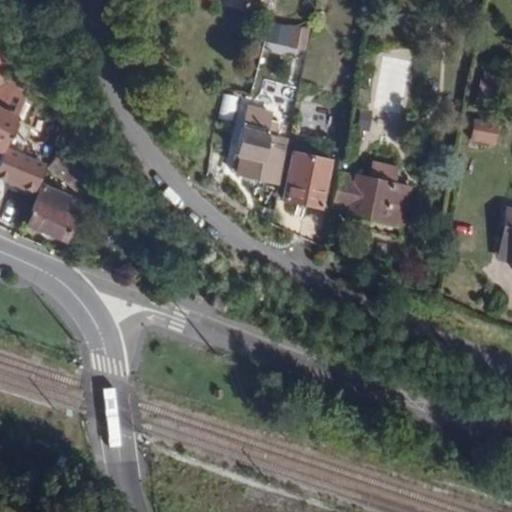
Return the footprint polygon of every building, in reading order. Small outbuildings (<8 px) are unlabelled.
[(0,85),(11,60),(0,53),(0,85)] [(0,113),(5,116),(15,93),(0,86),(0,113)] [(6,146),(27,98),(15,93),(5,116),(0,113),(0,151),(3,153),(6,146)] [(275,140),(277,131),(247,124),(245,134),(275,140)] [(279,186),(286,152),(273,149),(275,140),(245,134),(237,176),(279,186)] [(95,163),(69,144),(57,161),(86,179),(98,193),(109,180),(95,163)] [(48,162),(6,146),(3,153),(0,160),(0,178),(37,192),(48,162)] [(333,166),(295,157),(292,166),(331,175),(333,166)] [(321,213),(331,175),(292,166),(283,203),(321,213)] [(395,183),(398,172),(371,166),(369,176),(389,182),(395,183)] [(400,228),(407,193),(388,187),(389,182),(369,176),(367,183),(345,178),(340,202),(351,204),(349,217),(368,221),(400,228)] [(63,212),(69,197),(43,186),(27,222),(66,239),(75,217),(63,212)] [(398,240),(400,228),(368,221),(366,234),(398,240)] [(177,257),(149,234),(138,248),(170,273),(177,257)] [(230,281),(206,273),(203,281),(215,285),(227,289),(230,281)]
